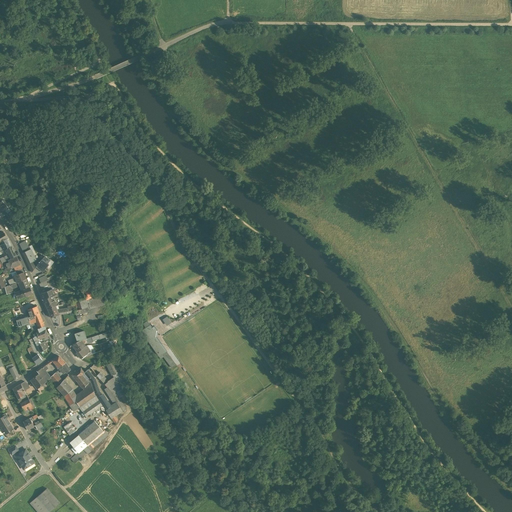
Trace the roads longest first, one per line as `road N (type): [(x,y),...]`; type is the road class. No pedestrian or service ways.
road 1 (track): [(484,511),(432,454),(325,295),(181,172),(112,83)]
road 2 (track): [(511,306),(348,24)]
road 3 (track): [(344,319),(362,420),(391,490),(380,511)]
road 4 (track): [(282,383),(378,511)]
road 5 (residential): [(0,222),(61,347)]
